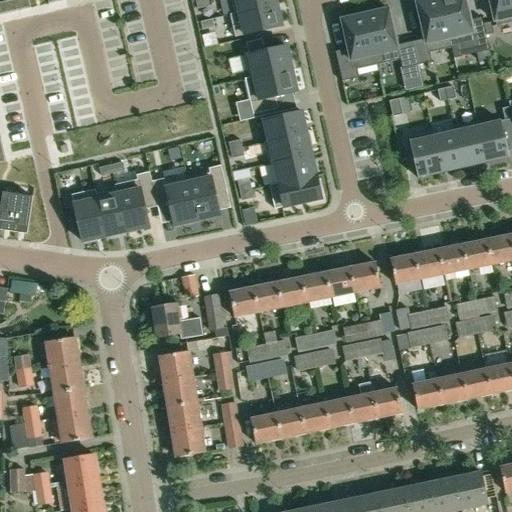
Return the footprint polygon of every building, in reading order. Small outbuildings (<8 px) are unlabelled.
[(12,0),(10,0),(5,1),(8,13),(15,11),(12,0)] [(20,0),(12,0),(15,11),(23,10),(20,0)] [(29,0),(20,0),(23,10),(31,8),(29,0)] [(197,9),(209,6),(207,0),(199,0),(196,1),(197,9)] [(275,0),(231,0),(234,13),(229,14),(230,15),(276,5),(275,0)] [(425,39),(413,41),(418,65),(431,62),(429,53),(451,47),(440,0),(426,0),(416,2),(425,39)] [(465,0),(440,0),(451,47),(471,43),(473,54),(477,53),(489,50),(485,36),(483,24),(481,17),(470,20),(465,0)] [(511,0),(489,0),(495,26),(511,21),(511,0)] [(276,5),(230,15),(235,37),(281,26),(276,5)] [(388,9),(365,14),(376,65),(400,59),(402,69),(418,65),(413,41),(397,45),(388,9)] [(348,49),(335,51),(342,82),(358,78),(356,69),(376,65),(365,14),(341,20),(348,49)] [(212,19),(200,22),(202,30),(214,27),(212,19)] [(491,22),(483,24),(485,36),(493,34),(491,22)] [(248,54),(244,55),(249,78),(244,79),(245,80),(291,69),(286,46),(264,51),(262,39),(246,43),(248,54)] [(489,50),(477,53),(479,61),(491,58),(489,50)] [(291,69),(245,80),(249,100),(253,115),(278,109),(275,97),(292,93),(297,92),(291,69)] [(453,86),(445,88),(448,100),(455,98),(453,86)] [(440,102),(448,100),(445,88),(437,90),(440,102)] [(399,99),(389,101),(392,117),(402,115),(399,99)] [(511,117),(510,107),(502,109),(505,120),(511,118),(511,117)] [(269,141),(264,142),(264,143),(306,133),(301,111),(264,120),(269,141)] [(501,121),(478,126),(477,126),(485,163),(509,157),(501,121)] [(453,127),(454,131),(455,131),(463,168),(485,163),(477,126),(478,126),(477,122),(453,127)] [(454,131),(433,136),(441,173),(463,168),(455,131),(454,131)] [(306,133),(264,143),(269,165),(311,155),(306,133)] [(418,178),(441,173),(433,136),(409,142),(418,178)] [(240,140),(228,143),(230,151),(242,148),(240,140)] [(242,148),(230,151),(232,159),(244,156),(242,148)] [(278,183),(269,185),(269,186),(316,175),(311,155),(269,165),(274,164),(278,183)] [(122,163),(111,165),(113,173),(124,171),(122,163)] [(111,165),(99,168),(101,176),(113,173),(111,165)] [(209,172),(187,178),(197,220),(220,215),(219,213),(215,193),(227,191),(221,166),(208,168),(209,172)] [(137,180),(115,185),(126,231),(149,226),(145,209),(157,206),(151,181),(149,172),(136,175),(137,180)] [(316,175),(269,186),(275,209),(321,199),(316,175)] [(164,179),(151,181),(157,206),(169,204),(173,223),(173,225),(197,220),(187,178),(165,183),(164,179)] [(250,182),(238,185),(240,193),(252,190),(250,182)] [(95,189),(94,190),(105,236),(126,231),(115,185),(114,185),(115,190),(96,194),(95,189)] [(94,190),(71,195),(81,242),(105,236),(94,190)] [(252,190),(240,193),(242,201),(253,198),(252,190)] [(3,192),(0,211),(0,229),(12,232),(18,195),(3,192)] [(18,195),(12,232),(27,234),(32,197),(18,195)] [(71,195),(63,197),(65,209),(73,207),(71,195)] [(511,235),(488,240),(493,265),(511,261),(511,235)] [(488,240),(463,245),(468,270),(493,265),(488,240)] [(463,245),(439,250),(444,275),(468,270),(463,245)] [(439,250),(414,255),(419,280),(444,275),(439,250)] [(395,285),(419,280),(414,255),(390,260),(395,285)] [(351,268),(356,293),(381,288),(376,263),(351,268)] [(326,273),(331,298),(356,293),(351,268),(326,273)] [(302,278),(307,303),(331,298),(326,273),(302,278)] [(278,283),(283,308),(307,303),(302,278),(278,283)] [(283,308),(278,283),(253,288),(259,313),(283,308)] [(18,297),(38,297),(39,285),(18,284),(18,297)] [(259,313),(253,288),(229,293),(234,318),(259,313)] [(203,297),(209,331),(224,329),(218,294),(203,297)] [(475,301),(478,317),(492,314),(492,313),(497,312),(494,297),(475,301)] [(460,321),(474,318),(478,317),(475,301),(455,305),(459,320),(460,320),(460,321)] [(200,318),(179,321),(177,305),(151,309),(156,338),(180,335),(181,339),(202,335),(200,318)] [(426,311),(429,326),(449,322),(446,307),(426,311)] [(410,331),(429,326),(426,311),(407,315),(410,331)] [(511,327),(511,311),(503,313),(506,329),(511,327)] [(362,325),(365,340),(385,336),(385,334),(395,332),(390,312),(379,315),(380,321),(362,325)] [(478,317),(474,318),(477,334),(497,330),(494,315),(493,315),(492,314),(478,317)] [(477,334),(474,318),(460,321),(460,322),(455,323),(458,338),(477,334)] [(346,344),(365,340),(362,325),(342,329),(346,344)] [(446,325),(426,329),(429,345),(449,341),(446,325)] [(429,345),(426,329),(407,333),(410,349),(429,345)] [(314,335),(317,349),(336,345),(333,330),(314,335)] [(274,333),(263,336),(265,344),(268,360),(288,356),(285,340),(276,342),(274,333)] [(317,349),(314,335),(295,339),(298,353),(317,349)] [(50,368),(79,364),(75,338),(46,343),(50,368)] [(362,342),(365,358),(383,354),(380,339),(362,342)] [(365,358),(362,342),(341,346),(344,362),(365,358)] [(265,344),(246,348),(249,363),(268,360),(265,344)] [(313,353),(316,368),(336,364),(332,349),(313,353)] [(159,357),(163,383),(193,378),(189,352),(159,357)] [(216,374),(231,372),(228,353),(213,355),(216,374)] [(316,368),(313,353),(293,357),(296,373),(316,368)] [(8,355),(0,355),(0,380),(9,380),(8,355)] [(13,357),(16,374),(32,371),(29,355),(13,357)] [(284,359),(264,363),(267,379),(287,374),(284,359)] [(267,379),(264,363),(245,367),(248,382),(267,379)] [(79,364),(50,368),(54,394),(83,389),(79,364)] [(485,370),(490,395),(511,390),(511,377),(509,365),(485,370)] [(466,400),(490,395),(485,370),(460,375),(466,400)] [(32,371),(16,374),(19,389),(34,386),(32,371)] [(231,372),(216,374),(218,392),(234,390),(231,372)] [(460,375),(436,380),(441,405),(466,400),(460,375)] [(197,403),(193,378),(163,383),(168,408),(197,403)] [(417,410),(441,405),(436,380),(412,385),(417,410)] [(358,385),(360,396),(348,399),(353,424),(378,419),(372,394),(370,382),(358,385)] [(58,419),(88,414),(83,389),(54,394),(58,419)] [(402,414),(397,389),(372,394),(378,419),(402,414)] [(353,424),(348,399),(323,404),(329,429),(353,424)] [(168,408),(172,433),(201,428),(197,403),(168,408)] [(221,405),(224,425),(239,422),(236,403),(221,405)] [(304,434),(329,429),(323,404),(299,409),(304,434)] [(22,408),(25,424),(40,422),(38,405),(22,408)] [(280,440),(304,434),(299,409),(275,415),(280,440)] [(88,414),(58,419),(62,444),(92,440),(88,414)] [(280,440),(275,415),(250,420),(256,445),(280,440)] [(40,422),(25,424),(27,439),(43,436),(40,422)] [(243,447),(239,422),(224,425),(228,450),(243,447)] [(205,454),(201,428),(172,433),(176,459),(205,454)] [(69,485),(98,480),(94,455),(65,460),(69,485)] [(511,491),(511,465),(499,468),(505,493),(511,491)] [(35,490),(50,488),(48,472),(25,476),(25,470),(10,470),(10,493),(25,493),(35,491),(35,490)] [(455,477),(462,511),(487,506),(480,472),(455,477)] [(435,511),(456,511),(462,511),(455,477),(430,483),(435,511)] [(73,510),(102,505),(98,480),(69,485),(73,510)] [(409,511),(435,511),(430,483),(404,488),(409,511)] [(35,490),(35,491),(38,506),(53,503),(50,488),(35,490)] [(379,493),(383,511),(409,511),(404,488),(379,493)] [(356,511),(383,511),(379,493),(354,498),(356,511)] [(356,511),(354,498),(329,504),(330,511),(356,511)]
